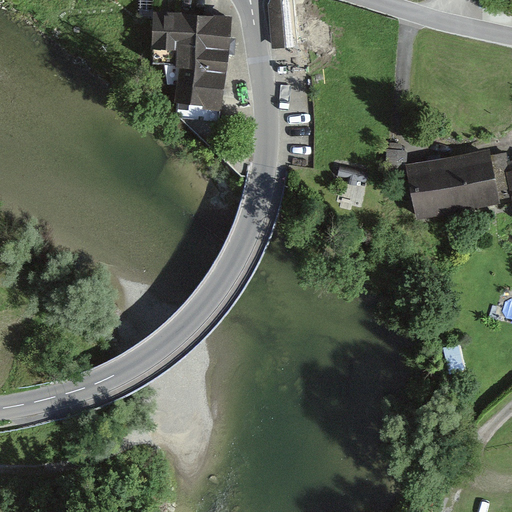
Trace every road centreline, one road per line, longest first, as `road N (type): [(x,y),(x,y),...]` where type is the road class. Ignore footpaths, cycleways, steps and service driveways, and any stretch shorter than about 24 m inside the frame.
road 1 (unclassified): [(0,409),(125,370),(162,347),(229,273),(252,227),(266,168),(250,0)]
road 2 (track): [(153,427),(102,456),(0,472)]
road 3 (residential): [(511,38),(370,0)]
road 4 (track): [(0,268),(116,344)]
